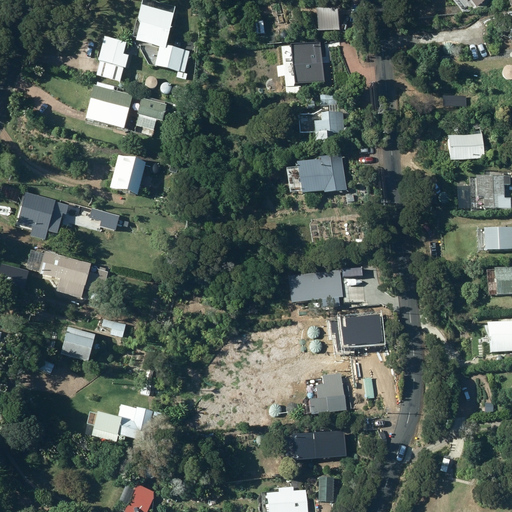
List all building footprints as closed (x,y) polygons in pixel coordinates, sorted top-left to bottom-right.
[(175,5),(155,0),(141,0),(137,18),(141,18),(135,39),(160,46),(155,63),(178,69),(176,76),(185,79),(187,71),(184,70),(190,50),(165,44),(175,5)] [(493,0),(453,0),(465,14),(472,8),(477,13),(493,0)] [(435,7),(410,9),(412,23),(436,21),(435,7)] [(317,35),(339,33),(337,11),(315,13),(317,35)] [(266,21),(253,21),(253,35),(266,35),(266,21)] [(104,35),(98,58),(101,59),(98,70),(111,74),(115,63),(125,65),(128,54),(123,53),(126,41),(104,35)] [(448,40),(436,47),(443,61),(456,54),(448,40)] [(292,86),(323,83),(319,44),(289,47),(292,86)] [(85,116),(124,127),(134,94),(94,83),(85,116)] [(336,93),(320,93),(320,105),(335,105),(335,103),(336,103),(336,93)] [(306,95),(308,106),(315,105),(313,94),(306,95)] [(166,103),(141,96),(136,112),(162,119),(166,103)] [(344,131),(343,111),(321,112),(322,119),(314,120),(316,141),(338,140),(337,131),(344,131)] [(450,158),(484,156),(484,155),(488,155),(487,146),(483,146),(483,133),(482,133),(481,130),(473,131),(473,134),(448,135),(450,158)] [(371,149),(355,149),(355,165),(371,166),(371,149)] [(118,153),(110,186),(137,193),(140,184),(149,186),(151,177),(142,175),(146,159),(131,155),(130,157),(118,153)] [(318,160),(296,161),(298,192),(322,190),(322,191),(343,190),(340,154),(317,156),(318,160)] [(476,174),(476,206),(511,206),(511,196),(504,196),(504,174),(476,174)] [(437,202),(435,182),(419,184),(422,204),(437,202)] [(0,195),(0,199),(17,205),(21,193),(3,187),(0,195)] [(55,203),(25,194),(16,229),(25,231),(26,228),(32,229),(30,237),(45,242),(47,232),(57,234),(60,224),(69,226),(71,217),(66,216),(68,208),(55,204),(55,203)] [(118,218),(92,211),(90,219),(102,222),(100,230),(114,234),(118,218)] [(511,226),(484,226),(484,236),(485,236),(485,248),(511,247),(511,226)] [(367,240),(354,239),(354,251),(367,251),(367,240)] [(44,249),(38,272),(59,278),(56,290),(81,297),(84,287),(95,291),(96,285),(104,287),(108,269),(90,265),(91,262),(44,249)] [(1,264),(0,268),(0,284),(22,291),(28,273),(1,264)] [(511,265),(495,266),(495,278),(496,278),(496,293),(511,292),(511,265)] [(339,273),(286,279),(289,304),(342,298),(339,273)] [(489,351),(511,349),(511,319),(487,320),(489,351)] [(110,333),(122,336),(125,324),(107,320),(106,326),(112,327),(110,333)] [(95,333),(68,326),(60,352),(87,360),(95,333)] [(133,350),(144,354),(146,347),(135,344),(133,350)] [(42,367),(51,372),(53,368),(44,364),(42,367)] [(311,412),(346,409),(342,372),(322,374),(323,383),(316,383),(317,398),(309,399),(311,412)] [(141,393),(149,395),(150,388),(142,386),(141,393)] [(145,440),(153,410),(137,406),(133,420),(120,416),(116,432),(145,440)] [(342,432),(291,436),(293,462),(344,459),(342,432)] [(320,476),(319,500),(333,500),(334,476),(320,476)] [(117,506),(129,511),(146,511),(153,498),(154,490),(129,479),(117,506)] [(308,511),(306,489),(293,490),(293,486),(278,487),(279,491),(267,492),(269,511),(307,511),(308,511)]
